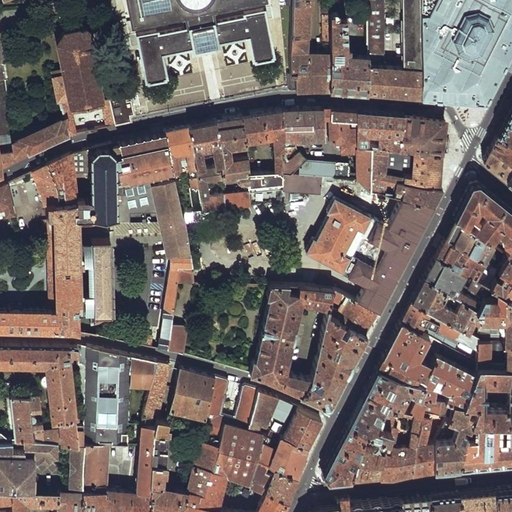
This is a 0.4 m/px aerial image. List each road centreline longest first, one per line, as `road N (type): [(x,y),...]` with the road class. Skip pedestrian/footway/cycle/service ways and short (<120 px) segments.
road 1 (residential): [(475,144),(443,104),(281,96),(81,137),(0,175)]
road 2 (residential): [(475,144),(304,482)]
road 3 (residential): [(304,482),(387,485),(511,472)]
